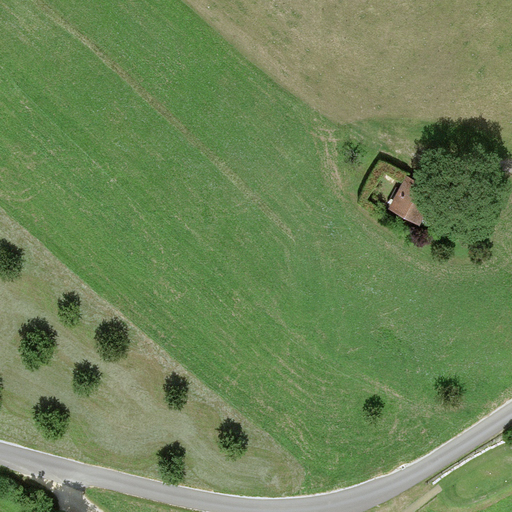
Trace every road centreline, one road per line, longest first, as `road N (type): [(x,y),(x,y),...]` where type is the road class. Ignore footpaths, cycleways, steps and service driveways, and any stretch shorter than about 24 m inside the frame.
road 1 (unclassified): [(0,451),(213,502),(319,505),(398,480),(511,409)]
road 2 (track): [(307,0),(321,87),(337,115),(433,160)]
